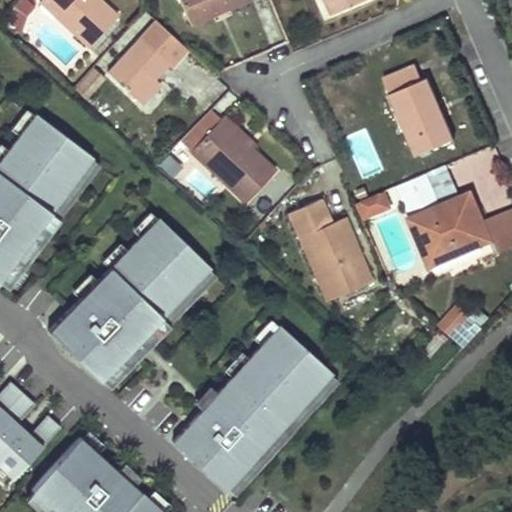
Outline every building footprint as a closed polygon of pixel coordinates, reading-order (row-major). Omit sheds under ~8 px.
[(13,0),(10,5),(4,22),(17,28),(21,12),(26,7),(17,0),(13,0)] [(28,0),(30,1),(30,7),(41,17),(47,17),(80,46),(107,17),(88,0),(28,0)] [(168,0),(180,28),(242,3),(240,0),(168,0)] [(313,0),(321,16),(359,0),(313,0)] [(181,51),(149,20),(101,70),(131,98),(150,78),(163,64),(167,67),(181,51)] [(413,62),(380,76),(413,155),(455,138),(427,72),(419,76),(413,62)] [(87,68),(77,91),(90,97),(100,75),(87,68)] [(150,78),(131,98),(136,102),(155,82),(150,78)] [(180,144),(190,153),(221,119),(210,110),(180,144)] [(0,275),(89,160),(90,158),(33,114),(0,157),(0,275)] [(221,119),(190,153),(246,203),(275,171),(252,151),(233,134),(238,128),(224,116),(221,119)] [(238,128),(233,134),(252,151),(258,145),(238,128)] [(182,169),(169,156),(159,167),(172,180),(182,169)] [(0,285),(3,288),(96,166),(89,160),(0,275),(0,285)] [(407,213),(458,196),(449,169),(398,186),(407,213)] [(391,206),(385,192),(358,204),(365,218),(391,206)] [(483,222),(471,192),(458,198),(464,213),(468,211),(482,244),(491,240),(483,222)] [(458,198),(408,219),(429,267),(482,244),(468,211),(464,213),(458,198)] [(326,225),(317,203),(289,214),(324,301),(368,284),(341,219),(326,225)] [(511,209),(483,222),(491,240),(497,253),(511,246),(511,209)] [(139,338),(205,271),(207,269),(155,218),(44,332),(95,382),(97,381),(125,352),(113,341),(127,326),(139,338)] [(104,388),(212,278),(205,271),(139,338),(127,326),(113,341),(125,352),(97,381),(104,388)] [(458,301),(440,321),(452,332),(470,312),(458,301)] [(326,377),(328,375),(275,326),(212,395),(212,396),(215,398),(201,413),(199,410),(198,411),(168,444),(221,492),(223,490),(326,377)] [(441,333),(423,346),(433,360),(451,346),(441,333)] [(230,497),(334,384),(326,377),(223,490),(230,497)] [(0,472),(9,480),(55,428),(43,416),(25,435),(12,424),(30,405),(6,382),(0,388),(0,472)] [(201,413),(215,398),(212,396),(212,395),(205,388),(190,404),(198,411),(199,410),(201,413)] [(156,511),(129,487),(128,486),(126,489),(111,476),(114,473),(113,472),(75,437),(26,491),(28,492),(49,511),(156,511)] [(136,479),(120,465),(113,472),(114,473),(111,476),(126,489),(128,486),(129,487),(136,479)] [(49,511),(28,492),(21,500),(34,511),(49,511)]
